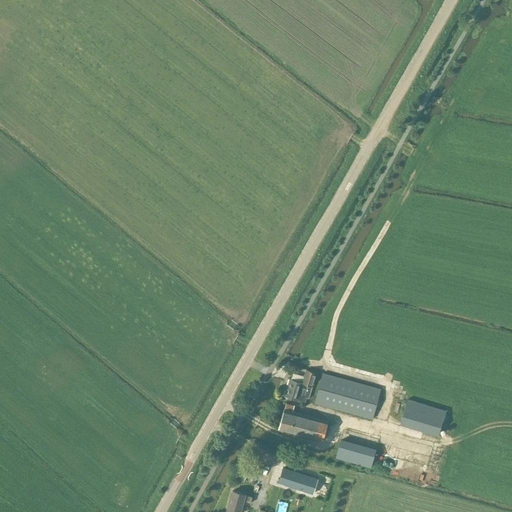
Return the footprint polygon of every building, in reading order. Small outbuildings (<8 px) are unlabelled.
[(317,372),(306,368),(302,383),(290,379),(285,396),(305,402),(307,398),(309,399),(311,391),(317,372)] [(381,388),(323,373),(314,403),(373,419),(381,388)] [(438,436),(446,409),(407,398),(399,424),(438,436)] [(286,404),(284,411),(283,411),(278,429),(322,441),(327,423),(292,413),(294,406),(286,404)] [(340,439),(336,457),(371,467),(376,448),(340,439)] [(283,467),(278,482),(313,494),(318,479),(283,467)] [(248,474),(245,485),(255,488),(258,477),(248,474)] [(246,494),(232,490),(226,511),(230,511),(240,511),(242,508),(248,510),(252,497),(246,495),(246,494)]
